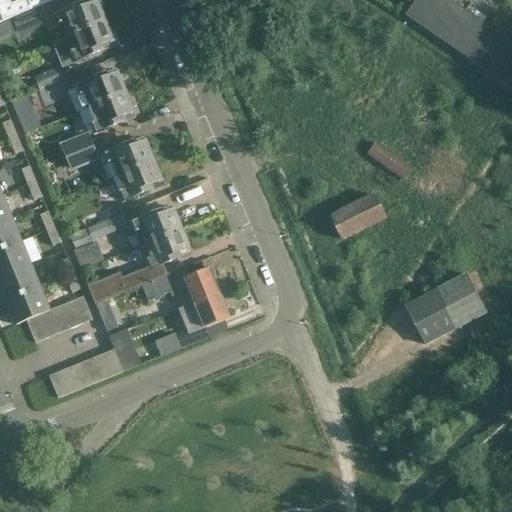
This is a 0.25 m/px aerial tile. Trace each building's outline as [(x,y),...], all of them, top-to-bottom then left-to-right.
[(0,0),(0,22),(56,0),(0,0)] [(65,24),(70,37),(104,23),(99,10),(103,9),(98,0),(95,0),(56,16),(60,26),(65,24)] [(402,0),(412,7),(405,18),(511,92),(511,46),(445,0),(402,0)] [(48,7),(16,20),(17,22),(15,24),(21,38),(36,32),(35,29),(49,23),(52,29),(57,27),(48,7)] [(110,37),(104,23),(70,37),(54,43),(55,45),(53,46),(62,67),(117,44),(113,35),(110,37)] [(39,90),(64,80),(59,67),(34,78),(39,90)] [(85,96),(90,109),(125,95),(115,72),(76,87),(80,98),(85,96)] [(45,102),(69,92),(64,80),(39,90),(45,102)] [(125,95),(90,109),(95,122),(91,124),(95,133),(134,118),(125,95)] [(10,141),(18,137),(11,121),(3,124),(10,141)] [(67,159),(93,148),(88,136),(62,146),(67,159)] [(16,156),(24,152),(18,137),(10,141),(16,156)] [(378,139),(370,151),(406,177),(414,166),(378,139)] [(113,164),(118,177),(152,163),(143,140),(104,156),(108,166),(113,164)] [(67,159),(71,170),(97,159),(93,148),(67,159)] [(152,163),(118,177),(124,191),(119,193),(123,202),(162,186),(152,163)] [(28,186),(37,183),(30,167),(22,170),(28,186)] [(34,201),(43,198),(37,183),(28,186),(34,201)] [(342,242),(386,221),(374,196),(330,218),(342,242)] [(2,197),(0,198),(0,224),(12,220),(2,197)] [(141,231),(146,245),(180,231),(171,208),(132,224),(136,233),(141,231)] [(47,232),(55,229),(49,212),(40,216),(47,232)] [(93,241),(131,226),(130,223),(128,213),(97,225),(84,230),(70,237),(76,252),(94,245),(93,241)] [(84,230),(97,225),(92,213),(80,218),(84,230)] [(12,220),(0,224),(0,251),(21,243),(12,220)] [(53,247),(61,244),(55,229),(47,232),(53,247)] [(180,231),(146,245),(142,247),(151,270),(190,254),(180,231)] [(21,243),(0,251),(0,278),(31,266),(21,243)] [(66,278),(74,275),(68,259),(60,263),(66,278)] [(31,266),(0,278),(0,286),(6,302),(40,289),(31,266)] [(209,269),(186,279),(182,270),(151,283),(142,287),(148,302),(170,293),(173,299),(179,296),(184,308),(185,307),(185,308),(219,294),(209,269)] [(126,293),(142,287),(151,283),(146,272),(122,283),(126,293)] [(426,346),(487,314),(466,274),(405,307),(426,346)] [(72,294),(80,290),(74,275),(66,278),(72,294)] [(95,306),(112,299),(106,286),(90,292),(95,306)] [(40,289),(6,302),(16,326),(24,323),(36,318),(48,312),(49,312),(40,289)] [(219,294),(185,308),(195,332),(178,338),(176,334),(155,343),(162,358),(211,341),(206,329),(230,319),(219,294)] [(83,298),(71,303),(81,326),(93,321),(83,298)] [(119,328),(108,301),(97,306),(107,332),(119,328)] [(71,303),(59,307),(69,331),(81,326),(71,303)] [(49,312),(48,312),(57,336),(69,331),(59,307),(49,312)] [(48,312),(36,318),(45,341),(57,336),(48,312)] [(36,318),(24,323),(33,345),(45,341),(36,318)] [(111,335),(126,371),(144,364),(129,328),(111,335)] [(113,351),(102,355),(112,378),(122,373),(113,351)] [(102,355),(91,360),(101,383),(112,378),(102,355)] [(91,360),(80,365),(90,387),(101,383),(91,360)] [(80,365),(69,369),(79,392),(90,387),(80,365)] [(69,369),(58,374),(68,396),(79,392),(69,369)] [(58,374),(47,378),(57,401),(68,396),(58,374)]
